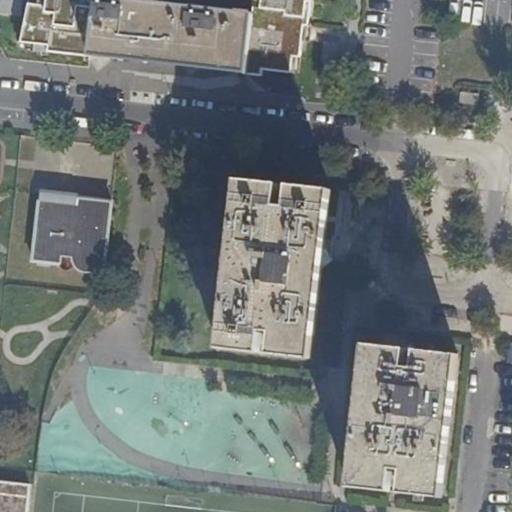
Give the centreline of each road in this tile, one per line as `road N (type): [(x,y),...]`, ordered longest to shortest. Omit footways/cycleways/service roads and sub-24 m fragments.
road 1 (residential): [(0,99),(402,146)]
road 2 (residential): [(402,146),(390,269),(403,292),(484,299)]
road 3 (residential): [(484,299),(498,172),(477,154),(402,146)]
